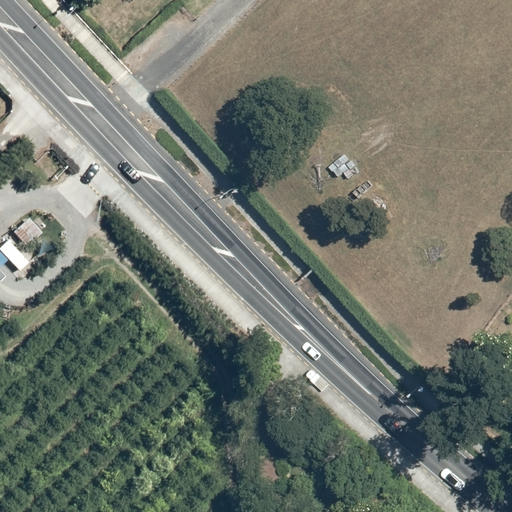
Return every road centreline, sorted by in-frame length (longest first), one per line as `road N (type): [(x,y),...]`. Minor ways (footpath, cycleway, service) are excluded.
road 1 (secondary): [(5,0),(290,298),(405,411),(511,499)]
road 2 (secondary): [(492,511),(262,306),(0,38)]
